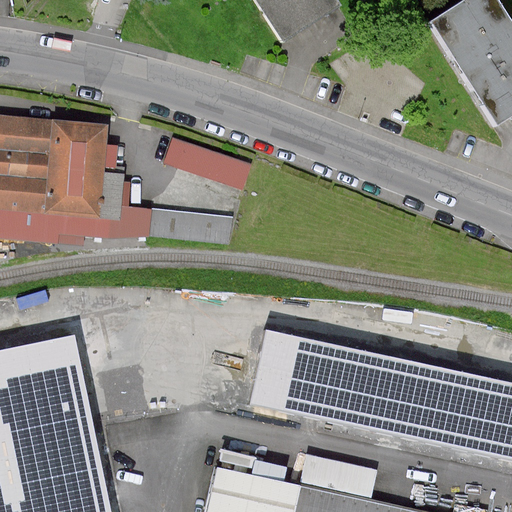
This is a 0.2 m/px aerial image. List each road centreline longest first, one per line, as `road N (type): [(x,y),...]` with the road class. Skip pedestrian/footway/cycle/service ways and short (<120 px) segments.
road 1 (tertiary): [(0,51),(190,92),(511,213)]
road 2 (unknown): [(511,475),(260,419),(205,415),(174,437),(167,511)]
